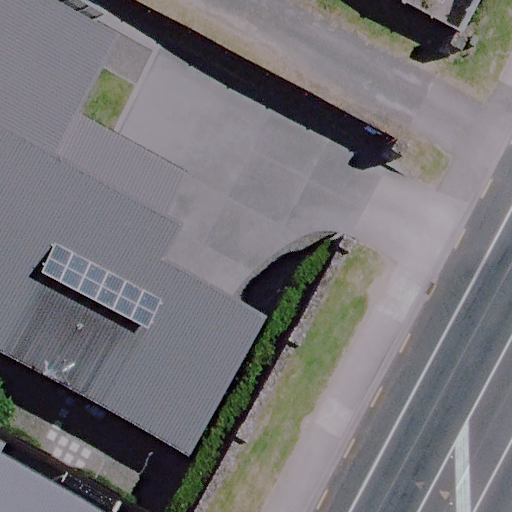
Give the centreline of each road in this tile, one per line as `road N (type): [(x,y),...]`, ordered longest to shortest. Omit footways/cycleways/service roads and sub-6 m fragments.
road 1 (residential): [(511,156),(217,0)]
road 2 (secondary): [(448,511),(511,391)]
